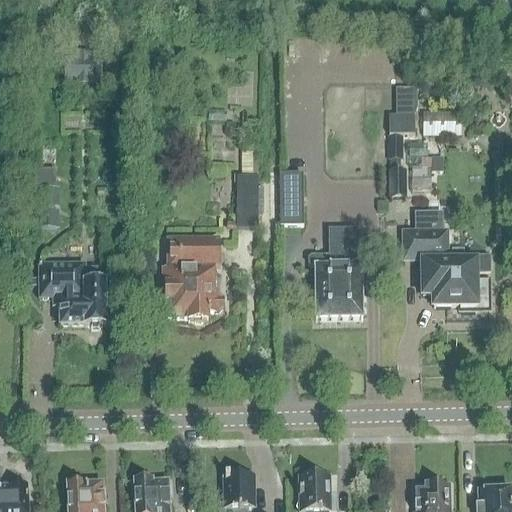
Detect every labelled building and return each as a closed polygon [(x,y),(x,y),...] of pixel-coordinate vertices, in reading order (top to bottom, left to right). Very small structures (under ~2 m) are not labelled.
[(64,60),(63,82),(101,83),(102,61),(90,61),(90,55),(76,55),(76,61),(64,60)] [(468,140),(468,113),(427,113),(427,140),(468,140)] [(386,139),(387,163),(388,163),(389,172),(387,172),(387,201),(405,201),(405,173),(401,173),(400,163),(402,163),(402,139),(413,139),(413,118),(388,118),(389,139),(386,139)] [(240,155),(240,179),(254,180),(254,155),(240,155)] [(240,179),(236,179),(235,231),(256,231),(258,180),(254,180),(240,179)] [(281,236),(304,236),(304,184),(281,184),(281,236)] [(58,191),(34,191),(34,232),(59,232),(58,191)] [(473,260),(473,264),(462,264),(462,252),(451,252),(451,258),(447,258),(447,233),(441,233),(441,215),(414,216),(414,235),(402,235),(402,261),(421,261),(421,299),(432,299),(432,310),(457,310),(457,316),(489,316),(489,282),(473,282),(473,277),(488,277),(487,260),(473,260)] [(314,324),(361,323),(361,269),(358,269),(357,233),(327,233),(327,258),(314,259),(309,259),(307,261),(307,267),(309,270),(313,270),(314,324)] [(222,314),(222,302),(219,298),(213,298),(213,275),(218,275),(218,244),(167,244),(166,273),(162,273),(162,308),(166,308),(166,324),(185,324),(185,327),(188,327),(188,328),(206,328),(208,328),(208,318),(217,318),(217,320),(219,320),(219,318),(222,314)] [(115,332),(118,329),(118,317),(104,317),(103,287),(96,287),(95,273),(84,273),(84,268),(38,269),(38,302),(53,302),(53,312),(58,312),(59,330),(86,329),(88,334),(100,334),(102,331),(104,331),(104,332),(115,332)] [(253,511),(253,480),(222,480),(222,510),(220,511),(253,511)] [(334,511),(334,497),(330,497),(329,480),(297,481),(297,511),(334,511)] [(168,511),(167,484),(153,485),(153,481),(151,481),(151,482),(133,483),(134,511),(168,511)] [(68,487),(66,488),(67,511),(102,511),(102,487),(86,488),(86,486),(83,486),(83,487),(79,484),(72,484),(68,487)] [(0,511),(27,511),(26,489),(24,489),(21,487),(12,488),(10,490),(0,490),(0,511)] [(449,511),(449,489),(428,489),(422,489),(422,493),(411,493),(411,511),(449,511)] [(511,511),(511,494),(481,494),(476,494),(477,509),(475,509),(475,511),(511,511)]
